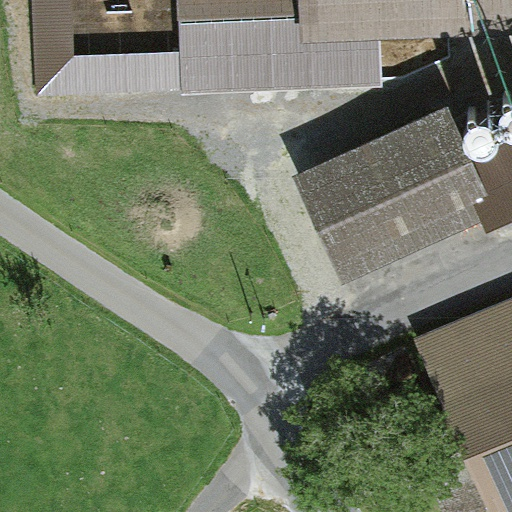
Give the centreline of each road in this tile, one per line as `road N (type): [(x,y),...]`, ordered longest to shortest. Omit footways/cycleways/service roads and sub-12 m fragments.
road 1 (unclassified): [(253,373),(0,221)]
road 2 (residential): [(511,258),(253,373)]
